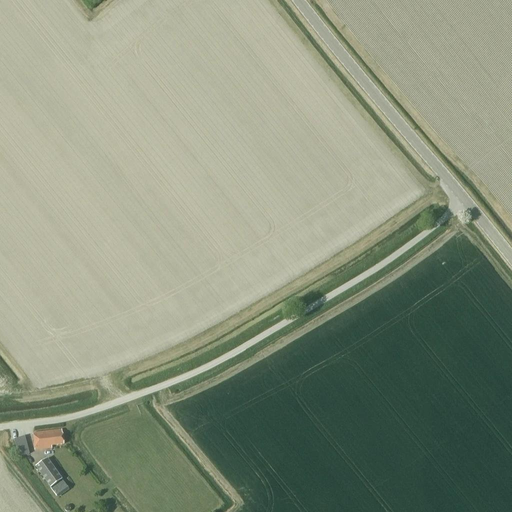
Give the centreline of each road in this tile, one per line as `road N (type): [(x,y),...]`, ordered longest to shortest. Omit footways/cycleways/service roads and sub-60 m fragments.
road 1 (unclassified): [(0,428),(69,419),(204,369),(467,202)]
road 2 (tertiary): [(467,202),(299,0)]
